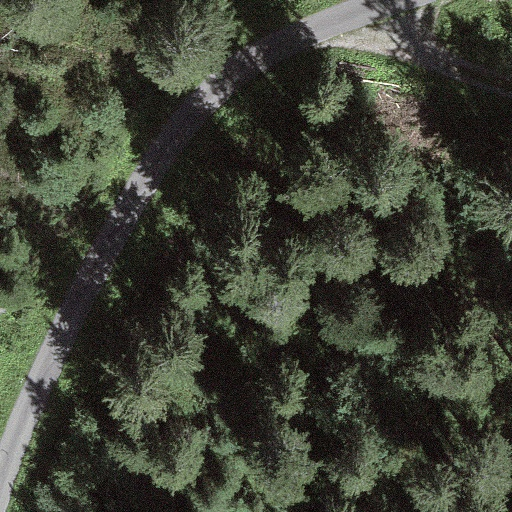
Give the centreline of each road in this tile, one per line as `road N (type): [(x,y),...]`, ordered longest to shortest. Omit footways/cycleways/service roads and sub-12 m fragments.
road 1 (track): [(0,489),(27,407),(112,224),(164,148),(250,64),(380,0)]
road 2 (track): [(511,86),(454,65),(380,0)]
